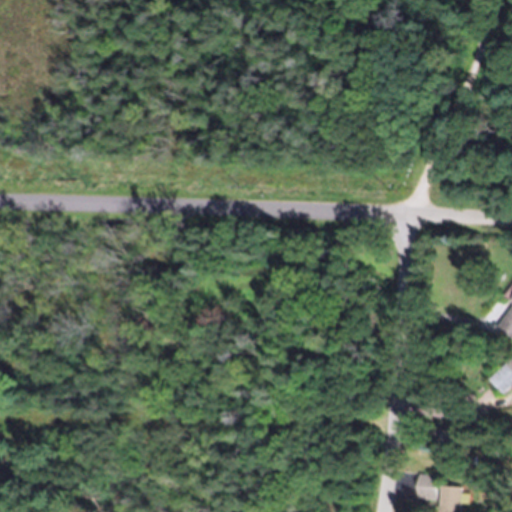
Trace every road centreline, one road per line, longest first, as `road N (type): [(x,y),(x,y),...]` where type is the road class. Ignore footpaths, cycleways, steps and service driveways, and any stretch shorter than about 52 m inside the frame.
road 1 (residential): [(402,215),(0,203)]
road 2 (residential): [(382,511),(405,275),(402,215)]
road 3 (residential): [(486,0),(482,45),(417,216)]
